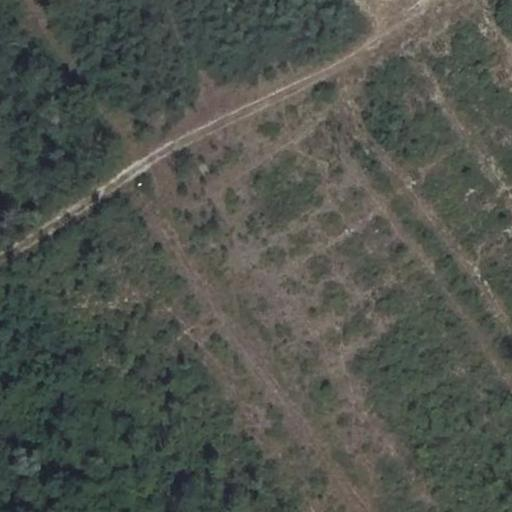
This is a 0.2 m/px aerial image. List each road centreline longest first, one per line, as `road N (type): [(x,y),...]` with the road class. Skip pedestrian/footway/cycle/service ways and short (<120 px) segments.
road 1 (track): [(0,256),(213,121),(400,41),(460,0)]
road 2 (track): [(375,511),(133,174)]
